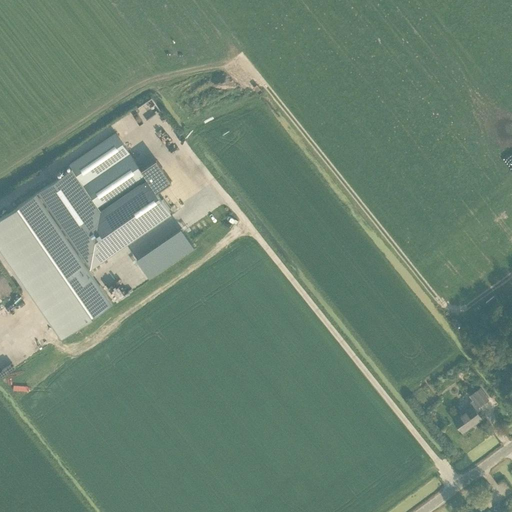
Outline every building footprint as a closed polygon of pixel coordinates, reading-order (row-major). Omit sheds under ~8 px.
[(172,138),(176,132),(171,129),(167,135),(172,138)] [(72,168),(0,217),(0,244),(63,335),(112,301),(89,268),(171,212),(157,191),(171,181),(156,159),(142,170),(116,133),(70,164),(72,168)] [(203,173),(206,167),(181,155),(178,161),(203,173)] [(194,246),(182,228),(137,258),(150,277),(194,246)] [(471,404),(453,418),(463,432),(482,418),(477,412),(480,410),(480,409),(479,406),(488,399),(480,387),(469,395),(472,400),(470,403),(471,404)]
